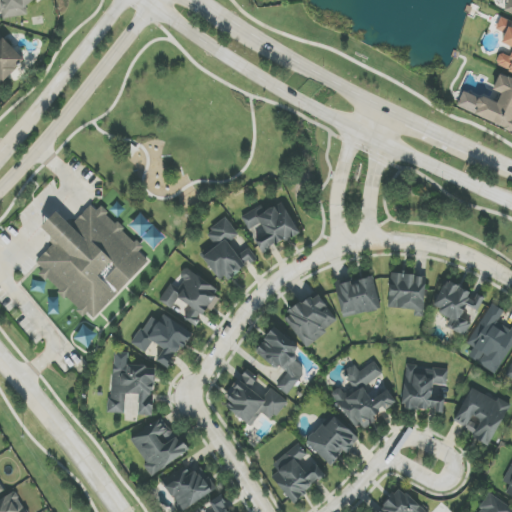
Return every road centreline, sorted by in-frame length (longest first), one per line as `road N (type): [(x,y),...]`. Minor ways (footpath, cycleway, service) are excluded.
road 1 (secondary): [(144,0),(302,104),(511,201)]
road 2 (residential): [(511,277),(433,243),(341,252),(299,268),(253,300),(188,397)]
road 3 (tertiary): [(0,188),(161,0)]
road 4 (tertiary): [(121,0),(0,153)]
road 5 (tertiary): [(0,359),(120,511)]
road 6 (residential): [(329,511),(381,461),(402,462),(435,483),(454,479),(454,464)]
road 7 (secondary): [(374,105),(237,26)]
road 8 (residential): [(374,105),(341,177),(341,252)]
road 9 (residential): [(188,397),(265,511)]
road 10 (residential): [(373,245),(371,187),(403,119)]
